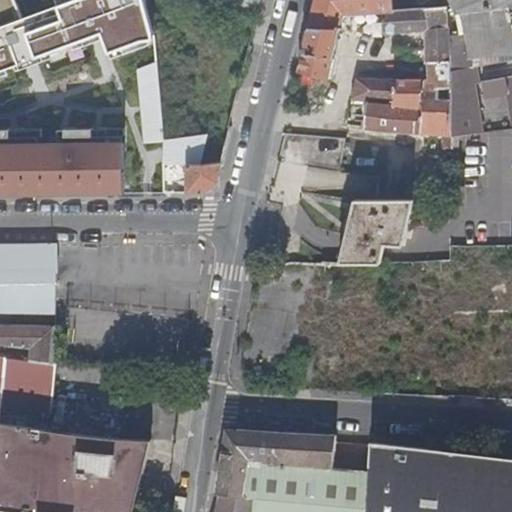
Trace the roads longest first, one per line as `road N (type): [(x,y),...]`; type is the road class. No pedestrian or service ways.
road 1 (residential): [(511,424),(211,403)]
road 2 (residential): [(0,224),(240,221)]
road 3 (tertiary): [(299,0),(240,221)]
road 4 (tertiary): [(240,221),(211,403)]
